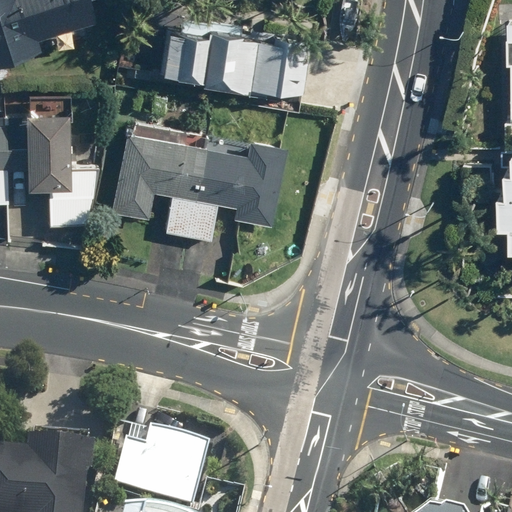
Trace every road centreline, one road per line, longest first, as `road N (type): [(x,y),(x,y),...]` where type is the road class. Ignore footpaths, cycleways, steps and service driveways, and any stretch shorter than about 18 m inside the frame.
road 1 (secondary): [(418,0),(327,377)]
road 2 (secondary): [(327,377),(0,305)]
road 3 (tertiary): [(327,377),(511,421)]
road 4 (secondary): [(327,377),(293,511)]
